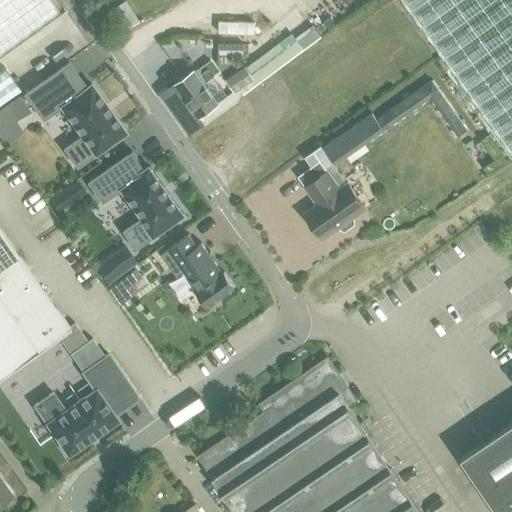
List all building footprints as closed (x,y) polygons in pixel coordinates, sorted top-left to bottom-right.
[(0,0),(0,51),(57,11),(49,0),(0,0)] [(511,0),(405,0),(511,149),(511,0)] [(126,1),(114,8),(127,30),(139,22),(126,1)] [(246,66),(225,81),(227,83),(234,93),(239,90),(243,95),(322,37),(316,28),(298,41),(293,34),(247,68),(246,66)] [(244,44),(218,44),(218,56),(219,56),(219,68),(237,69),(237,56),(243,56),(244,44)] [(19,95),(0,109),(0,137),(5,145),(23,132),(16,122),(31,111),(26,104),(30,101),(43,119),(61,106),(81,136),(63,148),(76,167),(125,132),(91,83),(81,90),(63,65),(20,96),(19,95)] [(5,67),(0,71),(0,103),(21,88),(5,67)] [(197,70),(161,96),(188,134),(203,124),(198,117),(217,103),(203,84),(206,82),(197,70)] [(372,111),(322,146),(335,164),(346,156),(351,162),(369,150),(364,143),(431,96),(458,136),(467,130),(431,79),(376,118),(372,111)] [(312,167),(299,176),(318,204),(305,213),(323,238),(338,227),(345,230),(354,224),(353,216),(365,208),(348,183),(321,146),(305,157),(312,167)] [(126,154),(88,182),(101,202),(119,189),(140,218),(122,231),(135,249),(184,215),(149,166),(144,169),(140,173),(126,154)] [(77,181),(50,200),(58,211),(85,192),(77,181)] [(0,374),(69,325),(20,256),(0,228),(0,374)] [(168,249),(161,254),(177,277),(184,271),(198,290),(196,292),(207,307),(235,286),(224,271),(223,273),(201,242),(197,245),(189,234),(168,248),(168,249)] [(109,237),(95,246),(91,238),(84,242),(96,261),(117,248),(109,237)] [(126,246),(97,267),(108,283),(137,262),(126,246)] [(123,278),(108,288),(120,305),(134,295),(123,278)] [(81,331),(63,344),(69,353),(87,341),(81,331)] [(56,389),(34,405),(68,454),(117,420),(110,410),(135,393),(108,354),(85,369),(98,387),(69,408),(56,389)] [(264,410),(198,455),(236,511),(511,511),(511,422),(461,457),(498,511),(420,511),(356,417),(349,406),(354,403),(327,364),(270,402),(274,408),(266,413),(264,410)] [(0,479),(0,503),(12,495),(0,479)]
